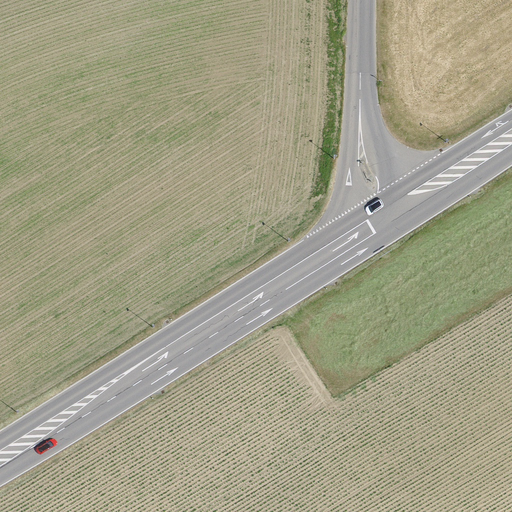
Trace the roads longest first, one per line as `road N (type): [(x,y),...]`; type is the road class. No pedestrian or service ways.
road 1 (secondary): [(0,455),(387,215)]
road 2 (residential): [(387,215),(362,145),(361,0)]
road 3 (secondary): [(387,215),(511,135)]
